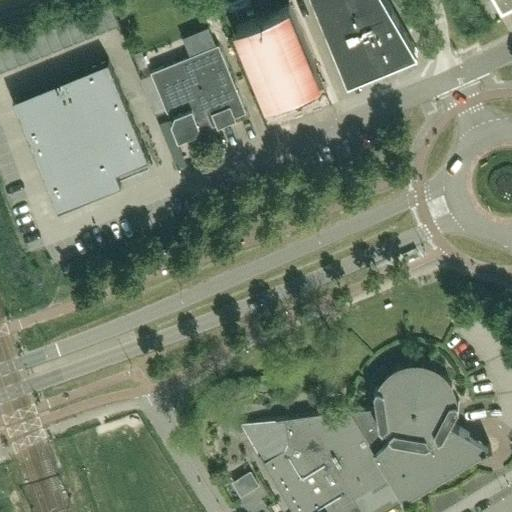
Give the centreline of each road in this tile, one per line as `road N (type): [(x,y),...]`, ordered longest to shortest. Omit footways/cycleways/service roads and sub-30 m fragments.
road 1 (tertiary): [(0,399),(464,218)]
road 2 (tertiary): [(452,182),(0,371)]
road 3 (residential): [(194,184),(453,79)]
